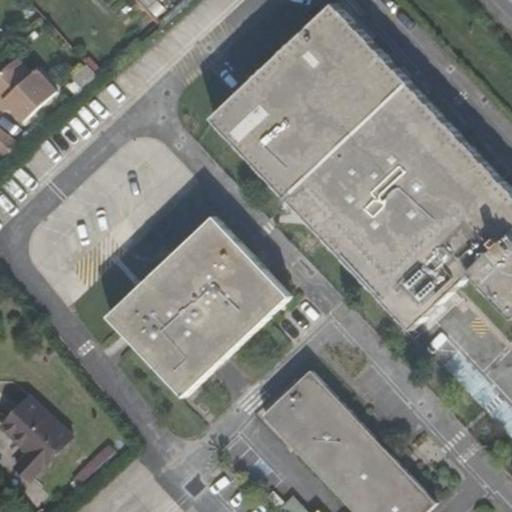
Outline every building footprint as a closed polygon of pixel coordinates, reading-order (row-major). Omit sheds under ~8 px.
[(158,17),(165,10),(157,1),(149,7),(158,17)] [(511,189),(337,4),(249,87),(235,100),(215,119),(415,331),(455,293),(476,274),(511,311),(511,189)] [(18,59),(7,70),(22,86),(33,76),(18,59)] [(72,78),(83,91),(99,77),(87,64),(72,78)] [(0,95),(11,108),(26,123),(59,93),(38,71),(22,86),(7,70),(0,75),(0,95)] [(0,107),(5,113),(11,108),(0,95),(0,107)] [(0,128),(0,154),(7,160),(19,144),(0,128)] [(213,371),(228,358),(293,297),(218,218),(112,318),(150,358),(187,396),(213,371)] [(429,511),(437,505),(313,372),(265,416),(356,511),(429,511)] [(3,428),(30,454),(17,468),(33,482),(73,437),(31,399),(3,428)]
